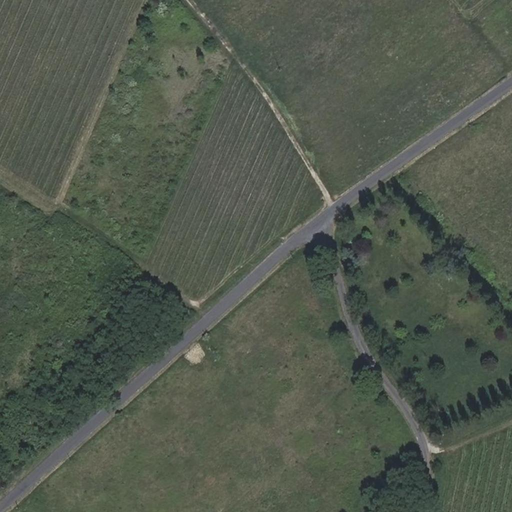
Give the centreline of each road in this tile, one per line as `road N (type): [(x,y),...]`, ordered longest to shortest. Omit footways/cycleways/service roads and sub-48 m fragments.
road 1 (unclassified): [(331,209),(0,504)]
road 2 (unclassified): [(331,209),(334,271),(351,343),(412,420),(428,478),(426,511)]
road 3 (unclassified): [(511,80),(331,209)]
